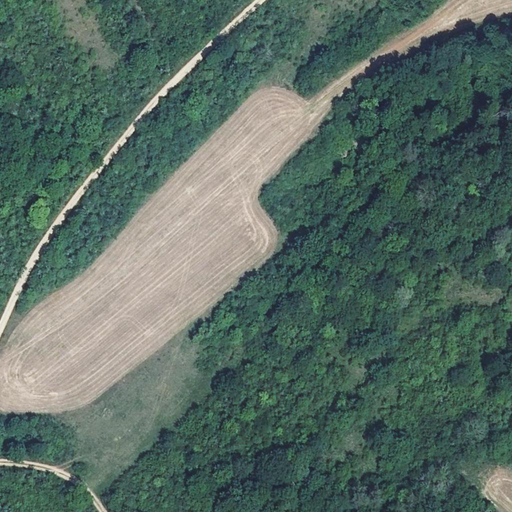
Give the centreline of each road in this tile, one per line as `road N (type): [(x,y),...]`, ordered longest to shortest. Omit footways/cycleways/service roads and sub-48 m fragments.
road 1 (track): [(263,0),(102,166),(0,327)]
road 2 (track): [(0,461),(75,472),(110,511)]
